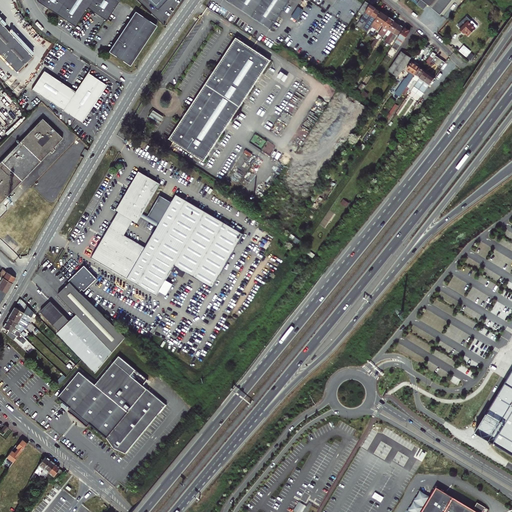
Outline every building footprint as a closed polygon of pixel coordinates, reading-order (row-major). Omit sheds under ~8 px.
[(117,0),(37,0),(74,26),(87,7),(106,20),(118,1),(117,0)] [(147,0),(157,9),(165,0),(147,0)] [(289,0),(227,0),(271,29),(283,10),(287,4),(289,0)] [(411,0),(423,9),(427,4),(440,15),(452,0),(411,0)] [(367,22),(376,8),(367,1),(359,12),(364,15),(358,24),(361,27),(364,22),(365,21),(367,22)] [(297,19),(304,9),(299,6),(292,16),(297,19)] [(373,23),(381,11),(376,8),(367,22),(366,24),(369,26),(370,24),(372,22),(373,23)] [(156,26),(135,11),(134,12),(108,51),(129,65),(156,26)] [(390,17),(381,11),(373,23),(372,25),(377,28),(381,23),(384,26),(390,17)] [(384,38),(387,34),(395,21),(390,17),(384,26),(379,34),(382,36),(384,38)] [(461,30),(465,33),(466,32),(469,35),(476,29),(469,22),(471,20),(468,17),(459,26),(462,29),(461,30)] [(0,46),(15,36),(0,19),(0,46)] [(395,21),(387,34),(389,35),(385,41),(388,43),(400,24),(395,21)] [(399,37),(405,28),(400,24),(388,43),(390,45),(393,40),(397,35),(399,37)] [(411,31),(405,28),(399,37),(396,42),(392,47),(397,51),(411,31)] [(0,53),(16,70),(32,55),(15,36),(0,46),(0,53)] [(271,60),(237,37),(170,138),(204,161),(271,60)] [(470,59),(475,54),(465,44),(460,50),(470,59)] [(412,58),(415,55),(408,51),(406,54),(403,52),(390,72),(398,78),(412,58)] [(426,62),(430,65),(432,61),(436,55),(436,54),(433,52),(426,62)] [(436,55),(432,61),(435,64),(440,57),(436,55)] [(410,83),(421,67),(412,62),(407,69),(412,72),(397,92),(400,95),(409,83),(410,83)] [(410,89),(412,90),(425,71),(421,67),(410,83),(403,94),(405,95),(408,91),(410,89)] [(81,123),(106,85),(88,73),(75,91),(44,71),(32,89),(81,123)] [(410,93),(415,96),(430,74),(425,71),(412,90),(410,93)] [(420,100),(436,78),(430,74),(415,96),(420,100)] [(360,96),(365,99),(369,94),(364,90),(360,96)] [(398,105),(396,104),(383,122),(386,124),(398,105)] [(163,116),(154,110),(150,116),(160,122),(163,116)] [(42,119),(0,162),(0,202),(50,151),(51,153),(55,149),(53,148),(62,138),(42,119)] [(142,213),(159,184),(140,173),(117,211),(118,212),(110,227),(103,238),(92,257),(157,295),(172,270),(183,277),(186,272),(213,287),(244,234),(177,195),(160,223),(142,213)] [(70,282),(79,291),(82,288),(84,290),(96,277),(83,265),(68,280),(70,282)] [(0,271),(0,275),(12,283),(16,277),(8,273),(2,269),(0,272),(0,271)] [(0,304),(12,283),(0,275),(0,304)] [(72,308),(84,296),(79,291),(70,282),(58,294),(72,308)] [(77,314),(89,326),(102,313),(95,307),(84,296),(72,308),(77,314)] [(89,326),(77,314),(70,321),(50,301),(40,311),(59,331),(57,333),(81,358),(95,372),(113,351),(89,326)] [(14,307),(11,312),(25,320),(28,321),(33,312),(27,306),(23,312),(14,307)] [(11,312),(8,317),(22,325),(25,328),(30,322),(28,321),(25,320),(11,312)] [(102,313),(89,326),(113,351),(126,337),(102,313)] [(8,317),(6,321),(15,327),(21,331),(20,332),(21,334),(26,329),(25,328),(22,325),(8,317)] [(20,333),(20,332),(21,331),(15,327),(6,321),(2,327),(7,330),(6,332),(14,336),(15,334),(17,335),(18,333),(20,333)] [(74,352),(69,358),(75,364),(80,358),(74,352)] [(93,425),(107,437),(114,448),(126,454),(166,405),(147,389),(130,375),(137,367),(121,354),(97,382),(81,369),(80,371),(58,397),(74,410),(71,413),(90,428),(93,425)] [(511,371),(480,426),(511,444),(511,371)] [(15,454),(18,456),(27,443),(22,439),(16,447),(18,449),(15,454)] [(51,460),(46,456),(38,467),(31,479),(32,480),(37,474),(40,476),(41,475),(45,467),(51,460)] [(55,464),(51,460),(45,467),(41,475),(45,478),(49,472),(55,464)] [(60,467),(55,464),(49,472),(45,478),(44,479),(49,484),(55,475),(59,468),(60,467)] [(59,468),(55,475),(59,478),(63,471),(59,468)] [(432,495),(421,511),(481,511),(474,508),(437,486),(432,495)] [(421,511),(432,495),(421,489),(407,511),(421,511)] [(478,501),(474,508),(481,511),(482,511),(486,505),(478,501)]
